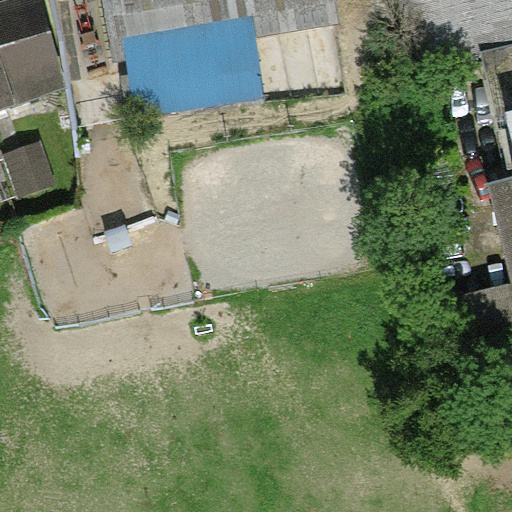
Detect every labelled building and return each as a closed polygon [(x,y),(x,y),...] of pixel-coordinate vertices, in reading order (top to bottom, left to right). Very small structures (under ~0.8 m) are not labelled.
[(203,0),(189,0),(120,10),(136,114),(270,94),(259,15),(207,22),(203,0)] [(511,0),(425,0),(445,92),(511,77),(511,0)] [(39,9),(0,21),(0,111),(66,89),(39,9)] [(51,186),(38,150),(7,161),(20,197),(51,186)] [(511,192),(500,195),(511,246),(511,192)]
